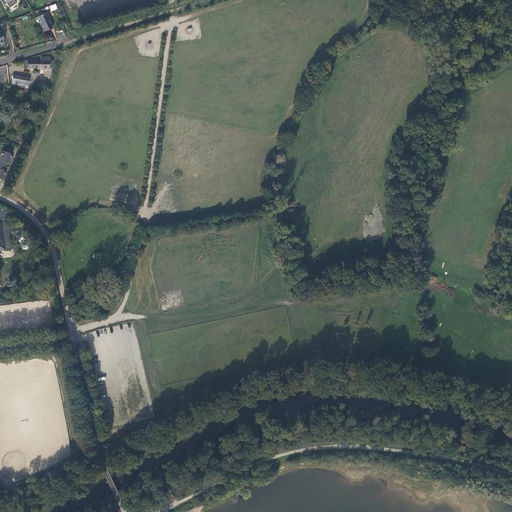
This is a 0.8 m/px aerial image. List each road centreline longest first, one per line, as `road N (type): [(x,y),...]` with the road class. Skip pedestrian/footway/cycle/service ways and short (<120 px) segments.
road 1 (unknown): [(414,263),(285,279),(118,318),(144,227),(271,203),(277,172),(334,52),(386,26)]
road 2 (track): [(160,511),(252,465),(321,447),(484,461),(511,472)]
road 3 (unclassified): [(0,197),(36,220),(51,242),(88,417),(123,511)]
road 4 (unknown): [(144,227),(171,22),(244,0)]
road 5 (unknown): [(285,279),(312,336),(305,360),(170,397),(160,416)]
road 6 (track): [(210,0),(72,41)]
road 7 (track): [(0,351),(118,318)]
